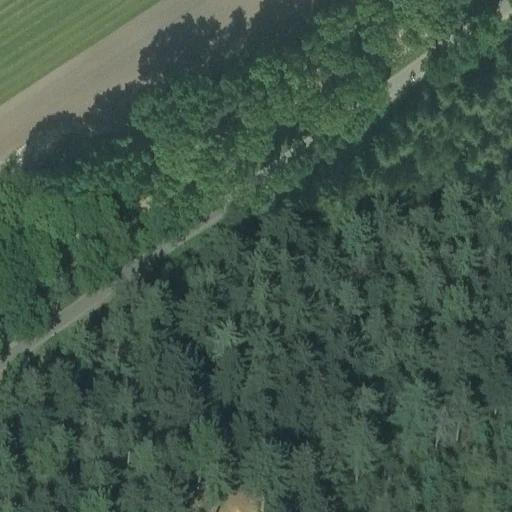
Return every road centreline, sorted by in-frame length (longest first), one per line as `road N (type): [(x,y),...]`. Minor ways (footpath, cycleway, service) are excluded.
road 1 (unclassified): [(0,374),(511,19)]
road 2 (track): [(229,511),(139,282)]
